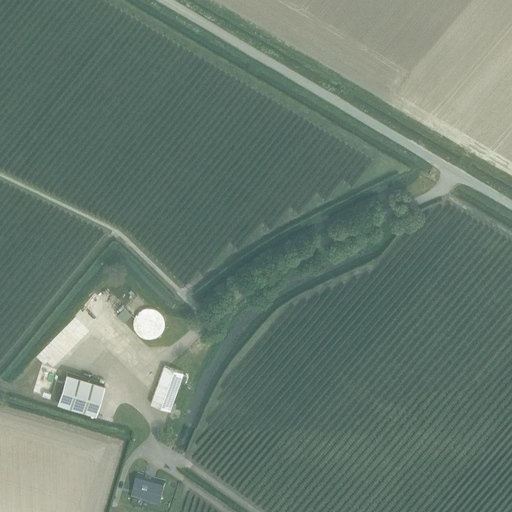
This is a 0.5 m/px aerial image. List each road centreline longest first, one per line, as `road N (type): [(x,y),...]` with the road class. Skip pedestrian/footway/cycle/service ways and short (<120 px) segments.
road 1 (unclassified): [(453,173),(427,197),(271,270),(159,363)]
road 2 (unclassified): [(453,173),(161,0)]
